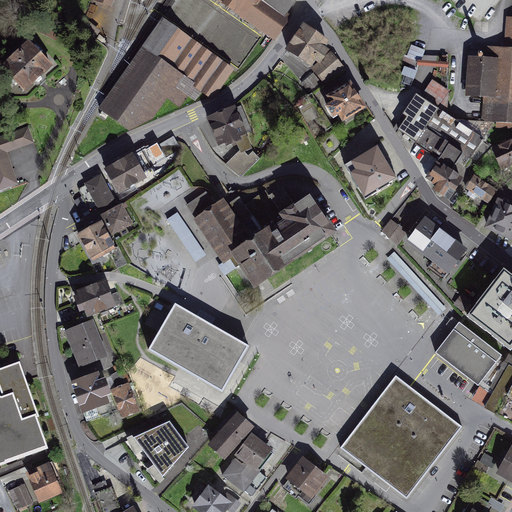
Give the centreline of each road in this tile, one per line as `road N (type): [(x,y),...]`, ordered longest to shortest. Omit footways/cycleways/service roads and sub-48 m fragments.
road 1 (residential): [(64,183),(50,314),(67,408),(84,445),(168,511)]
road 2 (residential): [(304,8),(333,41),(429,198),(511,265)]
road 3 (residential): [(64,183),(241,90),(304,8)]
